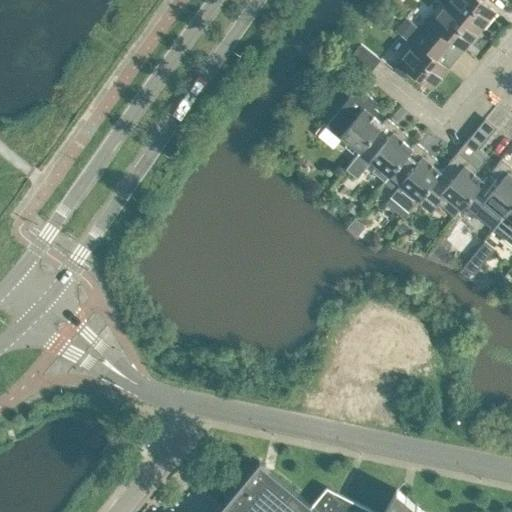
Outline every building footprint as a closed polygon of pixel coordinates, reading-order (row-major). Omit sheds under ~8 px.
[(449,0),(448,3),(480,29),(496,10),(483,0),(449,0)] [(480,29),(448,3),(433,21),(429,18),(420,28),(443,47),(451,37),(464,49),(480,29)] [(449,68),(435,56),(443,47),(420,28),(412,39),(415,42),(400,61),(408,67),(406,70),(416,79),(418,76),(432,87),(449,68)] [(381,58),(361,42),(346,60),(366,77),(381,58)] [(384,123),(383,122),(375,115),(379,110),(369,102),(373,98),(359,86),(328,124),(326,126),(323,123),(315,132),(333,147),(343,136),(349,141),(345,147),(356,156),(384,123)] [(408,134),(388,118),(387,117),(383,122),(384,123),(356,156),(346,169),(358,177),(372,160),(377,165),(372,171),(384,181),(388,177),(413,147),(413,146),(404,139),(408,134)] [(484,180),(484,179),(475,172),(479,167),(470,160),(480,147),(469,138),(442,171),(417,201),(431,213),(439,204),(455,216),(476,191),(475,191),(484,180)] [(409,212),(417,201),(442,171),(433,164),(437,159),(417,141),(413,146),(413,147),(388,177),(399,187),(390,197),(409,212)] [(476,191),(464,205),(493,229),(511,205),(511,165),(502,158),(502,157),(484,179),(484,180),(475,191),(476,191)] [(511,205),(493,229),(511,243),(511,205)] [(402,222),(396,229),(402,234),(408,227),(402,222)] [(438,241),(431,250),(438,255),(438,256),(439,256),(446,247),(438,241)] [(376,511),(327,487),(312,504),(259,461),(217,511),(376,511)] [(424,511),(406,497),(397,489),(384,511),(424,511)]
